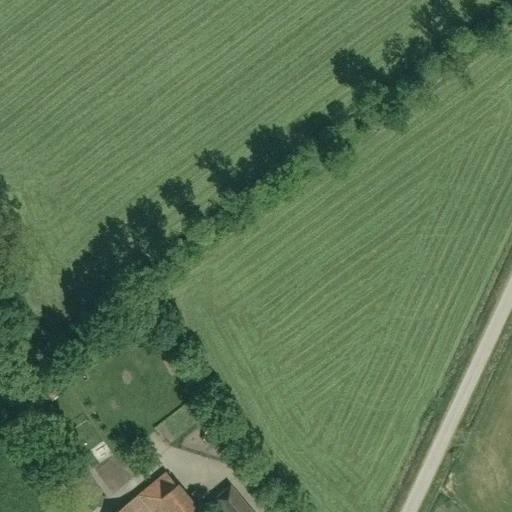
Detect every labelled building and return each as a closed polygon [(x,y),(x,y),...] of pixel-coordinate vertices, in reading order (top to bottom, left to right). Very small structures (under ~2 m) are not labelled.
[(179,355),(168,363),(178,377),(189,369),(179,355)] [(50,381),(42,389),(53,400),(61,393),(50,381)] [(171,442),(209,414),(200,402),(162,429),(171,442)] [(200,511),(167,472),(139,495),(153,511),(200,511)] [(218,499),(228,511),(251,511),(231,488),(218,499)]
